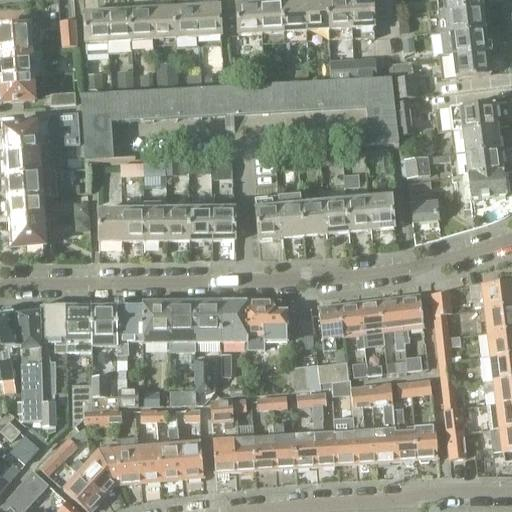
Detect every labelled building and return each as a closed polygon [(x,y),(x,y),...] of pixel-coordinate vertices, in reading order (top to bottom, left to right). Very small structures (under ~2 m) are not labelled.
[(345,0),(326,1),(328,33),(350,32),(348,0),(345,0)] [(348,0),(350,32),(351,42),(374,41),(371,0),(348,0)] [(445,0),(447,13),(481,9),(480,0),(445,0)] [(328,33),(326,1),(304,2),(305,34),(328,33)] [(281,4),(283,36),(305,34),(304,2),(281,4)] [(261,37),(259,5),(248,5),(246,3),(238,3),(237,6),(236,6),(238,38),(261,37)] [(259,5),(261,37),(283,36),(281,4),(259,5)] [(196,8),(197,40),(219,39),(220,39),(219,7),(218,7),(196,8)] [(173,10),(175,42),(197,40),(196,8),(173,10)] [(481,9),(447,13),(437,14),(440,37),(450,36),(484,32),(481,9)] [(151,11),(153,43),(175,42),(173,10),(151,11)] [(128,12),(130,44),(153,43),(151,11),(128,12)] [(106,13),(108,45),(130,44),(128,12),(106,13)] [(108,55),(108,45),(106,13),(84,14),(83,14),(85,57),(108,55)] [(62,51),(76,50),(74,23),(60,24),(62,51)] [(0,56),(31,54),(28,26),(0,27),(0,56)] [(453,60),(487,55),(484,32),(450,36),(453,59),(453,60)] [(0,81),(32,79),(31,54),(0,56),(0,81)] [(453,60),(453,59),(447,60),(449,82),(490,77),(487,55),(453,60)] [(352,66),(353,80),(373,79),(372,65),(352,66)] [(410,65),(391,68),(393,82),(412,79),(410,65)] [(330,84),(348,83),(347,67),(330,67),(330,84)] [(246,72),(246,82),(263,81),(263,72),(246,72)] [(294,73),(294,81),(308,80),(307,72),(294,73)] [(285,82),(285,73),(269,74),(269,83),(285,82)] [(154,76),(141,77),(142,89),(155,88),(154,76)] [(132,77),(118,78),(118,90),(133,89),(132,77)] [(187,78),(187,86),(200,86),(200,77),(187,78)] [(32,79),(0,81),(0,101),(0,102),(0,105),(34,102),(32,79)] [(100,79),(86,80),(87,92),(101,91),(100,79)] [(415,79),(412,79),(393,82),(396,104),(408,103),(418,101),(415,79)] [(348,83),(330,84),(81,98),(85,164),(112,162),(111,150),(108,150),(107,138),(105,138),(104,123),(368,108),(371,135),(368,136),(370,149),(393,147),(393,150),(398,149),(389,80),(348,83)] [(204,80),(204,88),(221,87),(220,80),(204,80)] [(45,96),(46,109),(77,107),(76,94),(45,96)] [(408,103),(396,104),(400,140),(413,139),(408,103)] [(462,134),(496,130),(493,106),(445,112),(448,135),(462,133),(462,134)] [(78,134),(77,116),(58,117),(59,135),(78,134)] [(3,142),(4,153),(38,151),(38,150),(48,149),(47,125),(2,128),(2,131),(0,132),(0,135),(0,140),(3,142)] [(465,157),(499,153),(496,130),(462,134),(465,157)] [(5,177),(39,175),(38,151),(4,153),(5,177)] [(387,173),(385,152),(377,153),(378,174),(387,173)] [(499,153),(465,157),(467,178),(466,178),(467,180),(503,175),(503,174),(502,174),(499,153)] [(329,155),(319,156),(320,167),(330,167),(329,155)] [(299,167),(311,166),(311,157),(298,158),(299,167)] [(405,163),(407,181),(429,178),(427,160),(405,163)] [(197,164),(187,164),(187,177),(210,177),(210,163),(197,164)] [(129,178),(153,177),(153,166),(129,167),(129,178)] [(4,190),(6,191),(7,201),(41,199),(41,198),(50,198),(51,198),(49,174),(39,175),(5,177),(6,180),(3,182),(4,190)] [(503,175),(467,180),(469,202),(506,198),(503,175)] [(358,189),(357,178),(342,179),(343,190),(358,189)] [(431,196),(429,184),(408,187),(409,199),(431,196)] [(7,201),(9,226),(49,223),(49,222),(52,222),(50,198),(41,198),(41,199),(7,201)] [(281,240),(278,209),(277,198),(254,200),(258,243),(259,243),(259,242),(281,240)] [(367,201),(370,233),(392,231),(393,231),(390,198),(389,199),(367,201)] [(348,235),(370,233),(367,201),(345,203),(348,235)] [(326,237),(348,235),(345,203),(323,205),(326,237)] [(144,244),(166,244),(166,212),(166,205),(143,206),(143,212),(144,244)] [(303,239),(326,237),(323,205),(301,207),(303,239)] [(412,224),(438,221),(436,205),(410,208),(412,224)] [(281,240),(303,239),(301,207),(278,209),(281,240)] [(71,210),(72,221),(87,220),(86,209),(71,210)] [(189,244),(211,243),(211,211),(188,212),(189,244)] [(211,211),(211,243),(233,243),(233,244),(234,244),(234,211),(233,211),(211,211)] [(121,244),(121,212),(99,213),(99,212),(98,212),(98,245),(99,245),(121,244)] [(121,244),(144,244),(143,212),(121,212),(121,244)] [(189,244),(188,212),(166,212),(166,244),(189,244)] [(88,231),(87,220),(72,221),(73,232),(88,231)] [(49,223),(9,226),(10,235),(7,237),(8,244),(10,246),(11,249),(44,247),(44,235),(49,235),(49,223)] [(484,312),(511,308),(511,283),(481,288),(469,289),(470,301),(482,300),(484,312)] [(433,318),(446,317),(452,316),(449,294),(431,296),(433,318)] [(399,300),(404,346),(410,346),(408,332),(423,330),(419,298),(399,300)] [(379,303),(383,335),(395,333),(397,353),(404,352),(404,346),(399,300),(379,303)] [(246,303),(247,344),(287,343),(286,313),(281,313),(280,302),(269,302),(259,302),(257,302),(257,303),(254,302),(250,302),(248,303),(247,303),(246,303)] [(179,305),(169,305),(169,345),(169,354),(195,354),(195,345),(194,304),(192,304),(189,303),(182,303),(179,305)] [(195,345),(220,344),(220,304),(209,304),(206,303),(199,303),(196,304),(194,304),(195,345)] [(231,304),(220,304),(220,344),(247,344),(246,303),(245,303),(245,304),(243,304),(241,303),(234,303),(231,304)] [(359,305),(364,351),(371,350),(370,340),(368,341),(368,337),(383,335),(379,303),(359,305)] [(125,308),(118,308),(118,348),(118,374),(126,374),(126,359),(128,359),(128,346),(143,345),(143,305),(141,305),(141,308),(137,304),(129,304),(125,308)] [(169,345),(169,305),(157,305),(154,304),(147,304),(144,305),(143,305),(143,345),(169,345)] [(40,309),(39,309),(40,311),(41,347),(54,347),(55,357),(66,357),(65,309),(57,309),(53,305),(45,305),(40,309)] [(91,346),(91,305),(77,305),(74,309),(65,309),(66,357),(78,357),(77,347),(91,346)] [(103,305),(91,305),(91,346),(106,346),(106,348),(118,348),(118,308),(107,308),(103,305)] [(339,308),(343,340),(358,338),(359,342),(356,342),(357,351),(364,351),(359,305),(339,308)] [(343,340),(339,308),(318,310),(323,354),(336,353),(335,341),(343,340)] [(486,336),(511,332),(511,308),(484,312),(486,336)] [(39,311),(16,314),(21,349),(20,349),(20,350),(21,366),(42,365),(41,347),(40,311),(39,309),(39,311)] [(21,349),(16,314),(10,310),(2,311),(0,313),(0,355),(9,355),(8,351),(20,350),(20,349),(21,349)] [(433,318),(436,342),(449,340),(446,317),(433,318)] [(489,359),(511,356),(511,332),(486,336),(489,359)] [(460,348),(459,339),(449,340),(450,349),(460,348)] [(452,364),(450,349),(449,340),(436,342),(438,366),(452,364)] [(9,355),(0,355),(0,372),(1,382),(4,396),(13,395),(9,355)] [(484,384),(511,380),(511,356),(489,359),(481,360),(484,384)] [(221,357),(221,379),(231,379),(231,357),(221,357)] [(422,372),(421,364),(420,359),(405,361),(406,363),(407,372),(407,374),(422,372)] [(196,399),(196,409),(202,409),(208,404),(207,392),(211,392),(211,387),(213,387),(212,363),(195,363),(196,399)] [(406,363),(386,365),(388,375),(407,372),(406,363)] [(381,377),(379,364),(366,366),(367,379),(381,377)] [(438,366),(441,390),(455,388),(452,364),(438,366)] [(23,424),(42,424),(42,405),(43,405),(43,397),(42,365),(21,366),(22,405),(22,417),(23,424)] [(54,365),(42,365),(43,397),(54,396),(56,396),(54,365)] [(320,387),(330,386),(348,383),(346,365),(318,369),(320,387)] [(367,379),(366,366),(352,367),(354,380),(367,379)] [(320,392),(320,387),(318,369),(317,368),(291,371),(293,394),(320,392)] [(496,408),(511,405),(511,380),(484,384),(485,396),(494,395),(496,408)] [(92,381),(92,400),(92,415),(99,414),(106,414),(105,381),(92,381)] [(351,401),(350,392),(350,383),(348,383),(330,386),(331,402),(351,401)] [(411,385),(412,399),(431,397),(429,383),(411,385)] [(412,399),(411,385),(396,387),(398,400),(412,399)] [(396,463),(392,414),(390,387),(370,389),(372,410),(383,410),(384,430),(373,430),(376,465),(396,463)] [(458,413),(457,404),(455,388),(441,390),(444,414),(458,413)] [(372,410),(370,389),(350,392),(351,401),(352,418),(363,418),(363,411),(372,410)] [(58,392),(58,401),(66,401),(66,392),(58,392)] [(117,410),(138,410),(138,393),(117,393),(117,410)] [(144,411),(160,411),(160,396),(143,395),(144,411)] [(335,467),(333,435),(323,436),(322,423),(323,423),(322,409),(326,408),(325,395),(310,396),(311,410),(312,424),(316,469),(335,467)] [(55,430),(54,405),(54,396),(43,397),(43,405),(42,405),(42,424),(42,430),(47,430),(55,430)] [(310,396),(296,398),(298,411),(311,410),(310,396)] [(196,409),(196,399),(169,399),(169,409),(196,409)] [(271,412),(270,399),(257,400),(257,413),(271,412)] [(270,399),(271,412),(286,411),(286,399),(270,399)] [(92,415),(92,400),(72,400),(73,431),(75,431),(84,423),(84,415),(92,415)] [(231,415),(246,414),(245,402),(230,403),(231,415)] [(235,474),(232,431),(231,415),(230,403),(216,404),(210,411),(211,424),(226,423),(227,442),(212,443),(214,475),(235,474)] [(491,432),(511,429),(511,405),(496,408),(488,409),(491,432)] [(185,412),(185,425),(200,425),(200,412),(185,412)] [(414,430),(404,431),(402,413),(392,414),(396,463),(403,463),(405,466),(413,465),(414,462),(417,462),(414,430)] [(444,414),(446,438),(460,436),(458,413),(444,414)] [(84,415),(84,423),(84,428),(100,427),(99,414),(92,415),(84,415)] [(120,414),(106,414),(99,414),(100,427),(121,426),(120,414)] [(156,426),(155,414),(141,414),(141,427),(156,426)] [(166,414),(155,414),(156,426),(166,426),(166,414)] [(363,418),(352,418),(353,434),(356,466),(376,465),(373,430),(364,431),(363,418)] [(430,429),(414,430),(417,462),(418,462),(420,465),(428,464),(429,461),(437,461),(434,420),(429,420),(430,429)] [(306,425),(307,437),(292,438),(294,470),(316,469),(312,424),(306,425)] [(20,435),(8,425),(0,435),(11,444),(20,435)] [(274,471),(272,427),(269,428),(269,440),(252,441),(254,473),(274,471)] [(294,470),(292,438),(278,439),(277,427),(272,427),(274,471),(294,470)] [(511,429),(491,432),(489,433),(492,454),(501,453),(501,455),(503,455),(504,464),(511,463),(511,429)] [(254,473),(252,441),(239,442),(238,430),(232,431),(235,474),(254,473)] [(160,483),(181,482),(178,446),(177,447),(176,431),(166,432),(167,447),(157,448),(160,483)] [(333,435),(335,467),(356,466),(353,434),(333,435)] [(463,436),(460,436),(446,438),(449,463),(465,461),(463,436)] [(38,451),(24,439),(10,455),(24,467),(38,451)] [(69,442),(54,457),(39,471),(47,479),(78,451),(69,442)] [(178,446),(181,482),(203,480),(200,444),(178,446)] [(157,448),(137,450),(140,485),(160,483),(157,448)] [(137,450),(117,452),(120,487),(140,485),(137,450)] [(114,488),(115,487),(120,487),(117,452),(98,453),(91,461),(114,484),(114,488)] [(103,501),(114,488),(114,484),(91,461),(83,470),(76,463),(69,470),(77,477),(103,501)] [(12,468),(2,479),(9,485),(18,473),(12,468)] [(0,511),(26,511),(48,488),(32,474),(0,509),(0,511)] [(92,511),(103,501),(77,477),(63,492),(85,511),(92,511)] [(0,494),(9,485),(2,479),(0,481),(0,494)] [(75,511),(66,503),(58,511),(75,511)]
